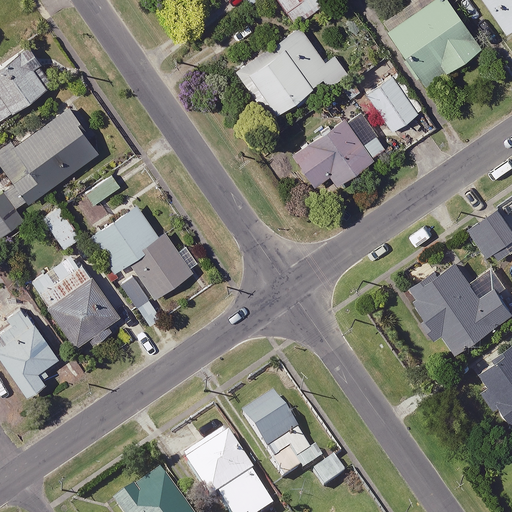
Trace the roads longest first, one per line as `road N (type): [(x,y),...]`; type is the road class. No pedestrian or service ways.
road 1 (residential): [(89,0),(289,290)]
road 2 (residential): [(289,290),(17,474)]
road 3 (residential): [(511,136),(289,290)]
road 4 (residential): [(289,290),(443,511)]
